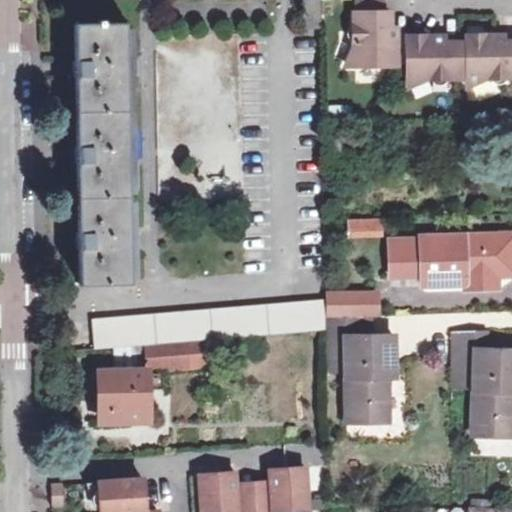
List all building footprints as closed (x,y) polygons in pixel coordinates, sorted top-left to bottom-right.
[(323,27),(323,0),(304,0),(305,27),(323,27)] [(400,64),(400,35),(393,35),(394,13),(356,13),(358,42),(349,65),(400,64)] [(79,127),(81,284),(133,283),(127,23),(77,24),(79,127)] [(438,42),(438,34),(409,35),(409,87),(431,78),(463,78),(463,42),(438,42)] [(511,77),(511,41),(497,42),(497,36),(469,37),(469,87),(490,77),(511,77)] [(345,217),(345,236),(381,236),(381,217),(345,217)] [(511,266),(510,235),(423,237),(423,240),(393,241),(392,272),(424,272),(424,286),(469,285),(468,277),(500,277),(511,266)] [(468,277),(469,285),(469,290),(501,289),(500,277),(468,277)] [(330,316),(376,315),(375,291),(330,292),(330,316)] [(186,342),(201,341),(328,329),(327,318),(327,300),(95,320),(96,350),(118,348),(146,346),(186,342)] [(369,317),(327,318),(328,329),(328,375),(348,374),(348,337),(368,336),(369,317)] [(348,337),(348,374),(348,422),(390,422),(390,379),(397,379),(397,336),(368,336),(348,337)] [(147,370),(185,367),(204,366),(201,341),(186,342),(146,346),(147,370)] [(146,346),(118,348),(118,371),(101,371),(102,423),(150,422),(147,370),(146,346)] [(455,391),(475,392),(477,350),(456,349),(455,391)] [(511,351),(477,350),(475,392),(473,435),(511,436),(511,351)] [(274,494),(256,495),(257,511),(291,511),(311,511),(308,469),(272,471),(274,494)] [(237,474),(201,476),(203,511),(257,511),(256,495),(239,496),(237,474)] [(104,511),(148,511),(147,486),(134,486),(133,479),(102,481),(104,511)] [(65,483),(55,483),(56,505),(65,504),(65,483)]
